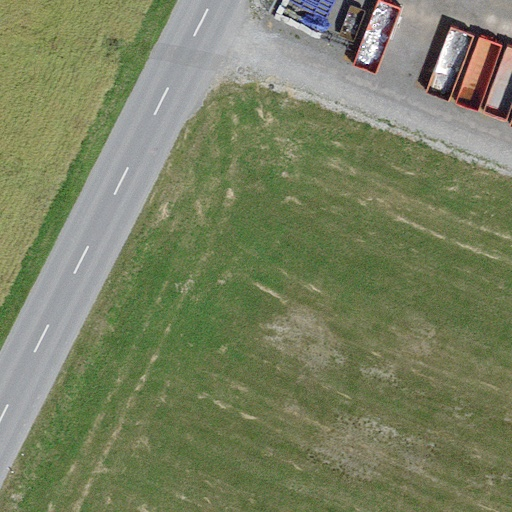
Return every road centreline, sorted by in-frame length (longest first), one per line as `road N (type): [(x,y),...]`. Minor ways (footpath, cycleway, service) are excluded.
road 1 (unclassified): [(0,427),(215,0)]
road 2 (track): [(194,41),(511,165)]
